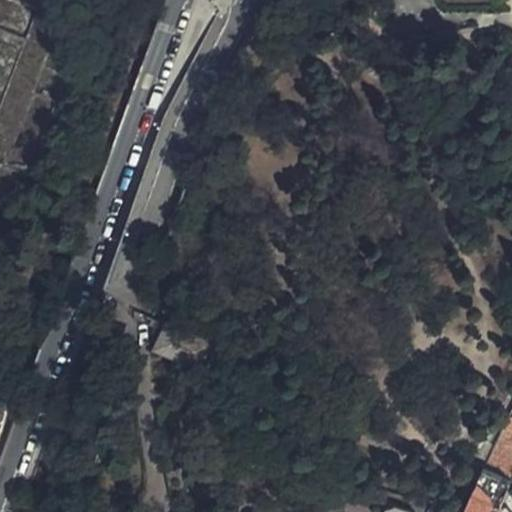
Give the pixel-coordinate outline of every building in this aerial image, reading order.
[(56,279),(69,242),(45,233),(28,283),(37,287),(29,312),(43,317),(56,279)] [(8,315),(0,310),(0,350),(2,351),(27,363),(38,331),(8,315)] [(193,338),(166,326),(158,343),(198,364),(206,345),(193,338)] [(83,420),(68,415),(59,438),(74,443),(83,420)] [(511,442),(497,437),(483,467),(499,473),(510,477),(511,470),(511,442)] [(460,511),(449,509),(448,511),(492,511),(497,501),(502,502),(506,493),(511,478),(510,477),(499,473),(483,467),(460,511)]
